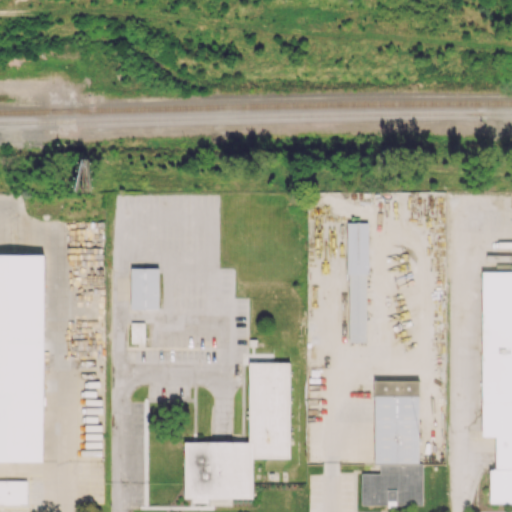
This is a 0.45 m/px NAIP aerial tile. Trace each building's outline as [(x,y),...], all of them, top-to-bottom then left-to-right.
[(348,341),(367,341),(366,222),(347,222),(348,341)] [(0,254),(45,255),(43,461),(0,461),(0,254)] [(131,309),(159,309),(159,267),(131,267),(131,309)] [(511,271),(482,271),(482,436),(495,436),(495,469),(489,469),(489,503),(511,502),(511,271)] [(130,343),(145,343),(145,322),(130,322),(130,343)] [(252,498),(252,457),(289,457),(289,362),(248,362),(249,441),(184,442),(184,498),(192,498),(192,502),(208,501),(208,498),(252,498)] [(361,505),(422,505),(422,463),(418,463),(419,380),(374,380),(374,462),(380,462),(380,474),(361,474),(361,505)] [(26,480),(0,480),(0,503),(26,504),(26,480)]
